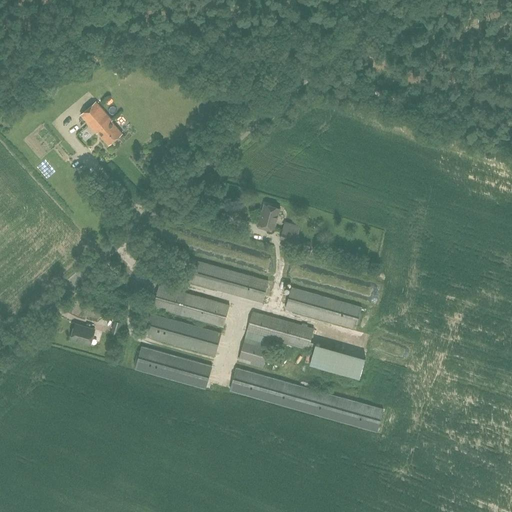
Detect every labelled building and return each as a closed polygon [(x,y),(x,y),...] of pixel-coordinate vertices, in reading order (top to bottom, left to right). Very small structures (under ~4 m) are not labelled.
[(109,145),(122,134),(112,121),(112,120),(96,101),(81,115),(97,133),(98,133),(109,145)] [(126,117),(119,122),(128,134),(134,129),(126,117)] [(264,203),(259,224),(258,226),(267,229),(268,226),(273,228),(279,208),(264,203)] [(283,229),(280,239),(295,243),(298,234),(283,229)] [(192,282),(262,301),(268,280),(198,261),(192,282)] [(153,306),(224,326),(229,305),(159,285),(153,306)] [(285,308),(356,328),(362,307),(291,287),(285,308)] [(263,366),(271,339),(308,350),(314,330),(253,311),(247,331),(239,360),(263,366)] [(222,333),(151,313),(145,335),(216,354),(222,333)] [(123,324),(115,321),(111,335),(119,337),(123,324)] [(95,330),(76,324),(71,339),(91,345),(95,330)] [(308,357),(359,369),(364,347),(313,335),(308,357)] [(136,369),(206,388),(212,366),(142,347),(136,369)] [(297,371),(309,367),(308,361),(295,365),(297,371)] [(378,430),(384,409),(237,368),(231,389),(378,430)]
